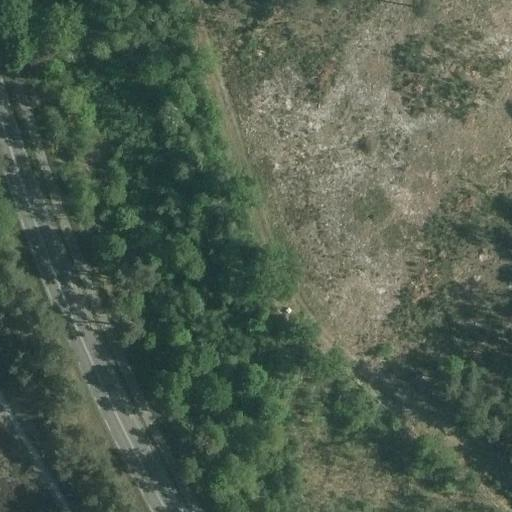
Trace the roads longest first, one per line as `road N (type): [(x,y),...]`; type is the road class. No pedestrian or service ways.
road 1 (track): [(185,0),(287,308),(511,476)]
road 2 (primary): [(167,511),(59,291),(0,111)]
